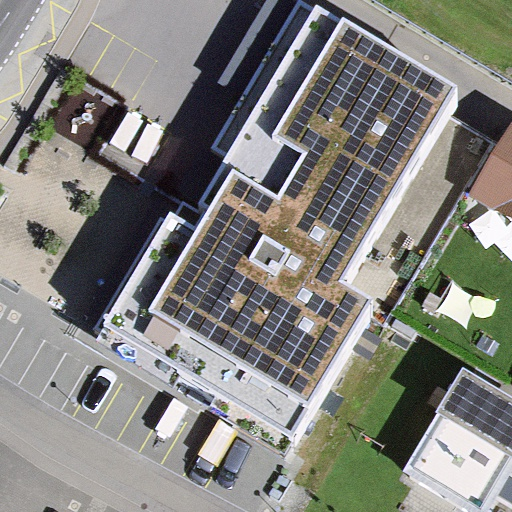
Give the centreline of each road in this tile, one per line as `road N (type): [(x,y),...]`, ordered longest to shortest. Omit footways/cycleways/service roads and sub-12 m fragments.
road 1 (residential): [(0,398),(202,511)]
road 2 (residential): [(332,0),(511,101)]
